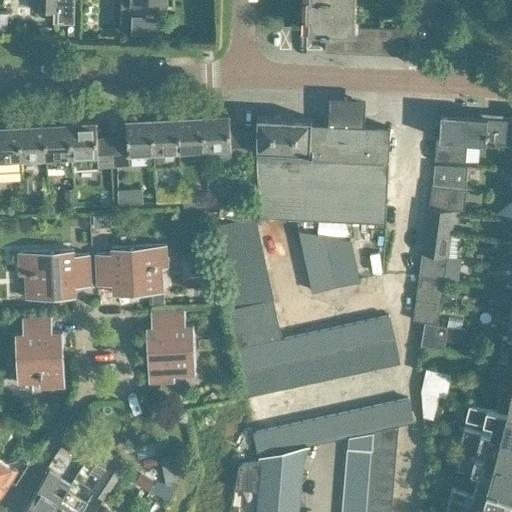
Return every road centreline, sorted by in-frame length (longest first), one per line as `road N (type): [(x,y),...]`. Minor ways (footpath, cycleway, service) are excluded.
road 1 (residential): [(243,77),(511,81)]
road 2 (residential): [(0,86),(243,77)]
road 3 (unknown): [(397,300),(298,308),(274,230)]
road 4 (residential): [(83,393),(128,390),(124,310),(79,313)]
road 5 (unknown): [(417,396),(265,412)]
road 6 (residential): [(10,511),(83,393)]
